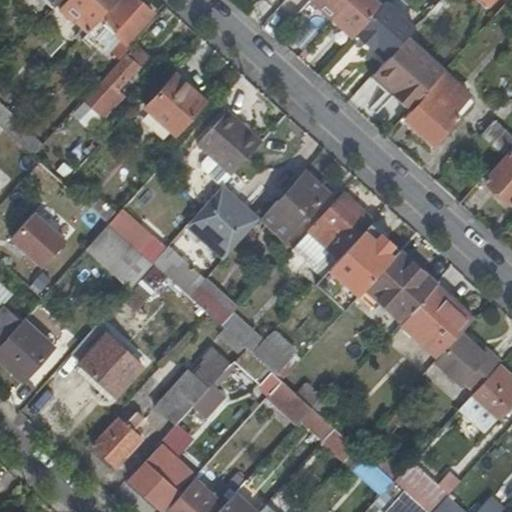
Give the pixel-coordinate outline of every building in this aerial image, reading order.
[(56,0),(52,5),(67,19),(69,16),(81,27),(107,0),(56,0)] [(147,9),(136,0),(111,0),(97,17),(111,30),(100,42),(114,56),(126,43),(121,38),(147,9)] [(348,30),(373,3),(369,0),(307,0),(345,34),(348,30)] [(375,0),(373,3),(348,30),(365,46),(370,40),(383,52),(401,32),(408,24),(381,0),(375,0)] [(378,57),(366,70),(385,88),(383,90),(399,107),(420,83),(436,66),(401,32),(383,52),(378,57)] [(378,57),(383,52),(370,40),(365,46),(378,57)] [(139,54),(128,44),(90,86),(108,103),(126,83),(119,77),(139,54)] [(400,113),(430,141),(466,101),(460,95),(464,90),(436,66),(420,83),(424,86),(400,113)] [(198,99),(169,72),(139,105),(168,132),(198,99)] [(0,127),(28,152),(37,141),(5,112),(6,111),(0,105),(0,127)] [(84,105),(69,114),(81,132),(95,123),(84,105)] [(189,143),(201,153),(194,161),(194,166),(215,184),(218,180),(254,140),(220,107),(189,143)] [(476,132),(497,151),(511,135),(491,117),(476,132)] [(476,179),(504,206),(511,197),(511,161),(501,152),(476,179)] [(259,213),(289,241),(332,193),(303,166),(259,213)] [(229,204),(248,221),(255,213),(218,180),(215,184),(207,192),(225,208),(229,204)] [(71,210),(94,230),(113,208),(91,188),(71,210)] [(207,192),(181,221),(218,255),(248,221),(229,204),(225,208),(207,192)] [(303,232),(332,257),(358,228),(364,221),(366,219),(338,192),(303,232)] [(94,230),(81,243),(125,283),(147,259),(129,243),(142,228),(117,205),(113,208),(103,220),(94,230)] [(2,237),(33,264),(56,238),(25,210),(2,237)] [(371,240),(377,233),(364,221),(358,228),(371,240)] [(371,240),(358,228),(332,257),(324,266),(336,276),(354,292),(362,283),(388,255),(382,250),(388,243),(377,233),(371,240)] [(185,229),(171,240),(196,268),(210,257),(185,229)] [(324,266),(332,257),(303,232),(288,249),(316,275),(324,266)] [(161,243),(147,259),(160,271),(184,293),(198,277),(199,276),(161,243)] [(394,248),(388,243),(382,250),(388,255),(394,248)] [(388,255),(362,283),(400,317),(432,280),(433,279),(395,247),(394,248),(388,255)] [(128,310),(160,271),(147,259),(125,283),(114,296),(128,310)] [(340,308),(354,292),(336,276),(322,292),(340,308)] [(227,309),(231,306),(198,277),(184,293),(203,310),(217,321),(227,309)] [(400,317),(396,321),(433,354),(456,330),(470,314),(432,280),(400,317)] [(0,307),(12,318),(15,315),(20,309),(0,290),(0,307)] [(0,331),(12,318),(0,307),(0,331)] [(248,351),(259,337),(227,309),(217,321),(239,343),(248,351)] [(12,318),(0,331),(0,362),(16,377),(47,343),(15,315),(12,318)] [(65,351),(73,360),(99,331),(89,324),(65,351)] [(266,367),(271,371),(292,348),(268,327),(260,336),(259,337),(248,351),(261,362),(266,367)] [(99,331),(73,360),(107,391),(134,363),(100,330),(99,331)] [(433,354),(430,357),(456,380),(459,376),(471,386),(493,362),(497,358),(485,348),(481,353),(470,343),(456,330),(433,354)] [(481,353),(485,348),(474,338),(470,343),(481,353)] [(250,375),(261,362),(248,351),(239,343),(229,355),(250,375)] [(261,362),(250,375),(255,379),(266,367),(261,362)] [(511,397),(511,378),(493,362),(471,386),(457,402),(464,409),(467,406),(481,418),(488,410),(495,416),(511,397)] [(149,411),(166,425),(199,389),(182,372),(149,411)] [(270,386),(263,393),(273,403),(280,396),(283,399),(279,404),(294,417),(295,416),(307,404),(278,377),(270,386)] [(134,410),(125,403),(89,442),(111,462),(137,433),(123,421),(134,410)] [(307,404),(295,416),(319,436),(330,424),(315,411),(307,404)] [(319,436),(318,437),(339,456),(342,454),(351,443),(330,424),(319,436)] [(351,443),(342,454),(379,488),(389,477),(351,443)] [(141,457),(125,476),(156,503),(171,484),(156,471),(170,456),(156,444),(144,459),(141,457)] [(399,487),(426,511),(455,479),(447,472),(428,492),(399,465),(389,477),(399,487)] [(191,474),(157,510),(158,511),(195,511),(213,494),(191,474)] [(230,486),(206,511),(249,511),(253,508),(230,486)] [(329,511),(340,495),(325,487),(310,511),(329,511)] [(399,487),(379,510),(381,511),(424,511),(426,511),(399,487)] [(249,511),(278,511),(262,498),(253,508),(249,511)] [(468,511),(491,511),(479,500),(468,511)]
